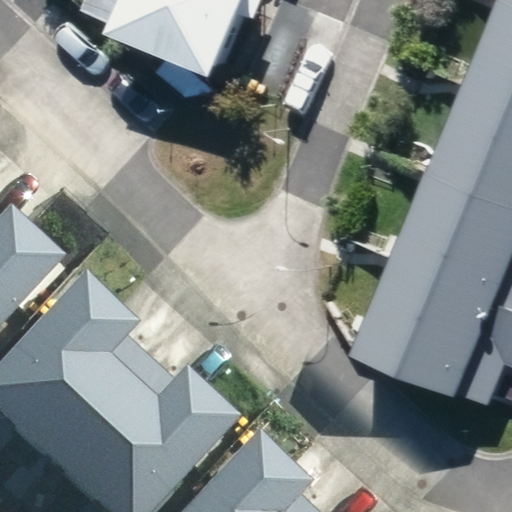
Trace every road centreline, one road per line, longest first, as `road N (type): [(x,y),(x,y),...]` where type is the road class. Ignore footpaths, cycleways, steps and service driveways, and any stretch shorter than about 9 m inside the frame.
road 1 (residential): [(250,295),(0,55)]
road 2 (residential): [(250,295),(448,478),(488,499),(511,501)]
road 3 (residential): [(382,0),(301,201),(250,295)]
